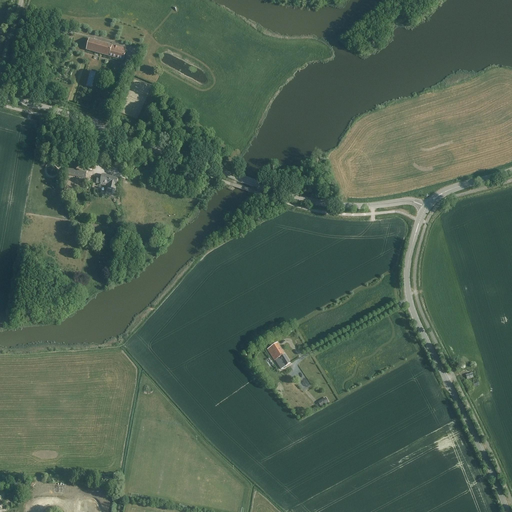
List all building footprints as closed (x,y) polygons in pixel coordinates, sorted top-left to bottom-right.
[(89,39),(86,51),(123,61),(125,52),(127,53),(127,51),(126,51),(126,50),(89,39)] [(58,150),(56,156),(62,158),(64,152),(58,150)] [(68,168),(67,174),(85,178),(86,172),(68,168)] [(114,190),(117,178),(101,175),(101,177),(97,177),(96,183),(100,184),(100,183),(108,184),(107,188),(106,192),(114,194),(114,190)] [(285,367),(290,364),(277,343),(267,350),(274,361),(275,361),(279,367),(281,370),(285,367)] [(320,407),(328,403),(326,398),(318,402),(320,407)]
